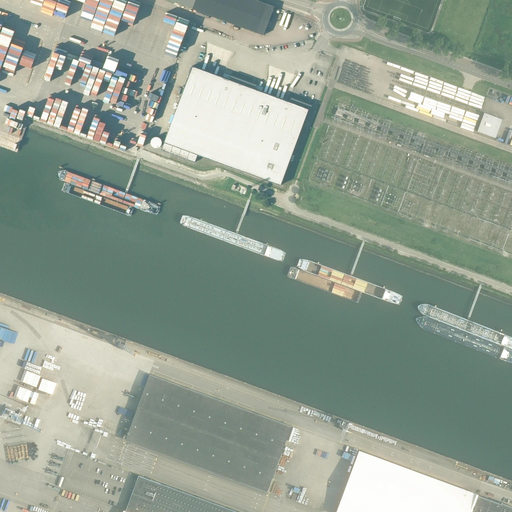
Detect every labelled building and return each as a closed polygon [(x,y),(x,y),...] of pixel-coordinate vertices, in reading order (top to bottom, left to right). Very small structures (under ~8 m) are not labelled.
[(255,0),(167,0),(263,35),(274,7),(255,0)] [(173,28),(165,55),(178,59),(190,17),(142,3),(137,18),(145,21),(145,19),(149,20),(143,39),(156,43),(161,25),(173,28)] [(355,56),(357,50),(348,47),(345,52),(355,56)] [(368,57),(357,53),(354,61),(365,65),(368,57)] [(280,185),(304,121),(306,122),(311,107),(292,100),(291,103),(254,89),(255,87),(230,78),(229,80),(192,66),(161,150),(194,163),(197,155),(208,159),(280,185)] [(117,107),(123,109),(129,93),(123,91),(122,96),(119,95),(117,98),(120,99),(117,107)] [(497,138),(504,119),(485,113),(478,131),(497,138)] [(116,139),(129,143),(135,127),(130,126),(123,123),(122,123),(122,120),(117,118),(114,127),(114,122),(109,121),(108,121),(108,136),(109,136),(113,124),(113,127),(110,137),(116,139),(118,133),(118,136),(116,139)] [(152,137),(151,147),(161,147),(162,138),(152,137)] [(425,145),(421,154),(432,158),(436,149),(425,145)] [(131,370),(131,372),(137,374),(137,375),(142,377),(144,372),(130,367),(129,369),(131,370)] [(150,375),(126,440),(267,492),(291,426),(150,375)] [(356,460),(336,511),(471,511),(475,503),(356,460)] [(238,511),(139,476),(126,511),(127,511),(238,511)] [(511,511),(511,506),(502,503),(502,504),(478,495),(475,503),(471,511),(511,511)]
